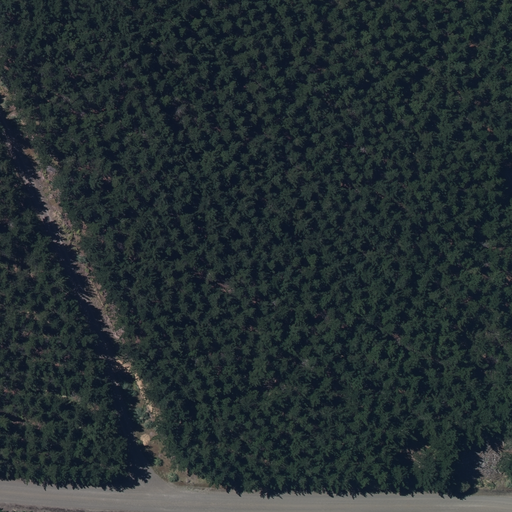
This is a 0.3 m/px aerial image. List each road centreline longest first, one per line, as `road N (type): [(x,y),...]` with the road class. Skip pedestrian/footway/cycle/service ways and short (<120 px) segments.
road 1 (track): [(0,489),(511,508)]
road 2 (track): [(0,122),(98,337),(150,498)]
